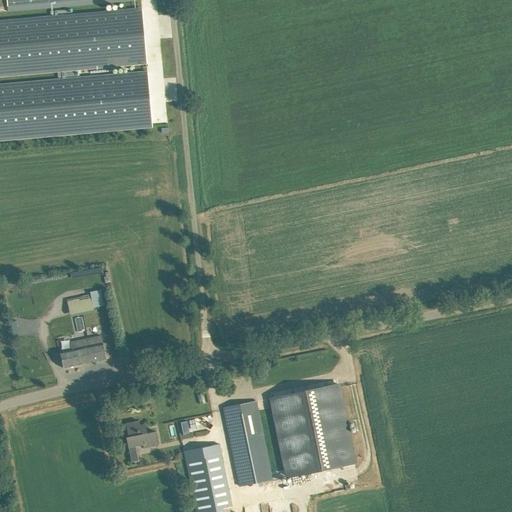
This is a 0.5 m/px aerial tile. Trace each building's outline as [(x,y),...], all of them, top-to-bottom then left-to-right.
[(7,6),(8,12),(133,1),(133,0),(6,0),(7,6)] [(142,9),(0,21),(0,75),(58,70),(79,68),(146,62),(142,9)] [(79,68),(58,70),(58,80),(80,78),(79,68)] [(58,80),(0,84),(0,138),(152,125),(147,72),(80,78),(58,80)] [(70,298),(71,315),(97,312),(95,295),(70,298)] [(114,357),(112,347),(110,335),(102,337),(102,336),(70,342),(72,349),(60,352),(63,368),(114,357)] [(271,398),(288,477),(355,463),(338,384),(271,398)] [(272,480),(258,411),(256,401),(224,408),(226,418),(240,486),(272,480)] [(212,423),(211,416),(192,417),(193,424),(212,423)] [(158,445),(157,441),(155,431),(147,433),(145,424),(140,425),(139,421),(126,423),(128,436),(126,437),(128,447),(143,444),(144,448),(158,445)] [(225,511),(221,490),(228,489),(219,444),(184,451),(196,511),(225,511)]
